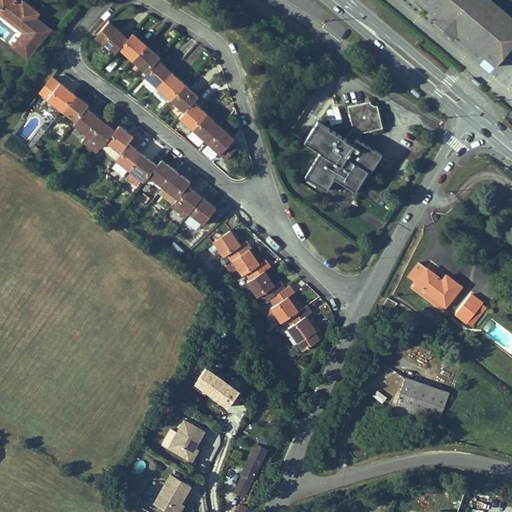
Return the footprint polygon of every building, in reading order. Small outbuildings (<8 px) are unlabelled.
[(434,26),(453,42),(458,36),(496,68),(511,49),(511,18),(490,0),(414,0),(438,20),(434,26)] [(117,50),(120,46),(129,35),(107,15),(94,31),(106,41),(117,50)] [(129,35),(120,46),(127,52),(133,56),(147,39),(135,28),(129,35)] [(147,39),(133,56),(141,63),(147,69),(159,55),(162,51),(147,39)] [(22,46),(15,40),(9,47),(24,59),(26,56),(19,50),(22,46)] [(159,55),(147,69),(144,73),(150,79),(157,85),(172,66),(159,55)] [(172,66),(157,85),(166,92),(171,96),(186,79),(172,66)] [(313,68),(278,123),(292,132),(327,77),(313,68)] [(33,88),(53,102),(66,85),(57,79),(48,72),(33,88)] [(186,79),(171,96),(176,101),(185,108),(193,99),(200,90),(186,79)] [(66,85),(53,102),(69,114),(80,100),(82,97),(75,92),(66,85)] [(193,99),(185,108),(180,114),(184,118),(194,126),(207,111),(193,99)] [(80,100),(69,114),(67,117),(82,129),(95,111),(88,106),(80,100)] [(355,131),(354,133),(362,137),(386,130),(379,103),(351,110),(355,131)] [(95,111),(82,129),(101,143),(104,138),(113,125),(103,118),(95,111)] [(207,111),(194,126),(200,132),(209,139),(223,123),(207,111)] [(127,124),(118,118),(113,125),(104,138),(113,144),(109,150),(116,155),(121,149),(129,138),(134,130),(127,124)] [(236,135),(223,123),(209,139),(219,148),(230,156),(239,145),(232,140),(236,135)] [(333,135),(319,126),(314,135),(328,144),(333,135)] [(101,143),(82,129),(79,134),(97,148),(101,143)] [(193,129),(189,137),(200,143),(204,136),(193,129)] [(362,137),(354,133),(347,143),(355,148),(358,144),(362,137)] [(347,143),(333,135),(328,144),(314,135),(306,148),(321,156),(306,181),(328,194),(335,183),(356,196),(368,175),(372,177),(383,159),(358,144),(355,148),(347,143)] [(129,138),(121,149),(116,155),(132,166),(144,149),(137,144),(129,138)] [(144,149),(132,166),(146,177),(149,173),(159,160),(153,156),(144,149)] [(159,160),(149,173),(164,184),(177,167),(172,164),(161,156),(159,160)] [(177,167),(164,184),(182,197),(191,185),(194,180),(185,173),(177,167)] [(367,183),(360,194),(377,204),(383,194),(367,183)] [(182,197),(164,184),(161,189),(178,202),(182,197)] [(191,185),(182,197),(178,202),(193,213),(206,196),(198,190),(191,185)] [(206,196),(193,213),(205,222),(219,205),(212,200),(206,196)] [(223,250),(228,257),(246,244),(249,242),(245,236),(236,242),(227,229),(211,240),(219,252),(223,250)] [(244,271),(249,278),(263,268),(269,264),(264,256),(257,261),(246,244),(228,257),(240,274),(244,271)] [(263,268),(249,278),(245,280),(256,296),(260,294),(264,301),(269,298),(285,287),(281,279),(274,283),(263,268)] [(395,286),(403,292),(432,315),(447,296),(432,285),(428,290),(405,272),(400,278),(395,286)] [(285,287),(269,298),(273,304),(271,306),(283,324),(289,319),(300,311),(289,295),(295,291),(290,284),(285,287)] [(432,315),(403,292),(399,298),(428,321),(432,315)] [(370,302),(364,309),(375,317),(381,310),(370,302)] [(300,311),(289,319),(293,326),(290,329),(306,351),(323,339),(308,316),(315,312),(309,305),(300,311)] [(474,317),(457,305),(442,325),(458,337),(474,317)] [(270,322),(277,316),(271,307),(263,313),(270,322)] [(225,395),(190,372),(180,387),(215,410),(225,395)] [(435,401),(390,386),(380,416),(426,431),(435,401)] [(377,388),(372,394),(382,402),(387,396),(377,388)] [(181,464),(195,435),(174,425),(160,453),(181,464)] [(259,433),(258,440),(269,442),(271,436),(259,433)] [(183,465),(189,454),(187,452),(181,464),(183,465)] [(262,460),(252,454),(228,498),(238,503),(257,470),(262,460)] [(149,511),(172,511),(183,490),(162,480),(147,511),(149,511)]
